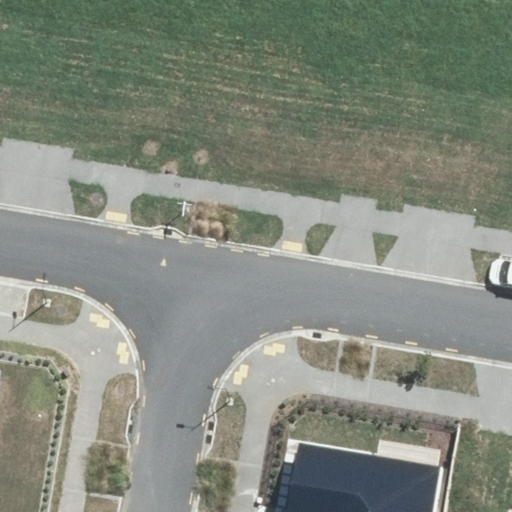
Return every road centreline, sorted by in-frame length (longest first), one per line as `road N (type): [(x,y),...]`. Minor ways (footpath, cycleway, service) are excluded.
road 1 (residential): [(511,336),(192,284)]
road 2 (residential): [(192,284),(155,511)]
road 3 (residential): [(192,284),(0,252)]
